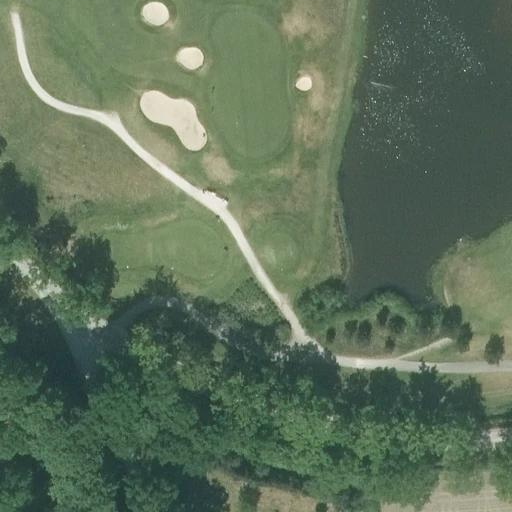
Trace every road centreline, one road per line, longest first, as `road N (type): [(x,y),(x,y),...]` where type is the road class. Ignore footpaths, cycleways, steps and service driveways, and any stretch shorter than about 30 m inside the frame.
road 1 (unclassified): [(511,438),(294,427),(241,414),(27,288),(0,250)]
road 2 (unknown): [(77,317),(124,317),(166,301),(228,335),(311,360),(445,370),(511,363)]
